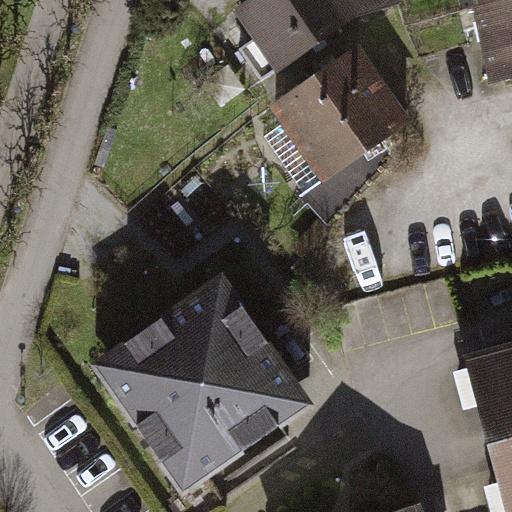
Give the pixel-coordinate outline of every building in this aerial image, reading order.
[(247,0),(233,10),(277,72),(324,39),(351,20),(402,4),(399,0),(247,0)] [(511,77),(511,0),(501,0),(477,5),(486,44),(494,81),(511,77)] [(326,184),(413,120),(359,45),(318,74),(271,109),(326,184)] [(217,274),(92,366),(184,493),(310,401),(266,342),(217,274)] [(511,511),(511,347),(469,358),(509,511),(511,511)]
